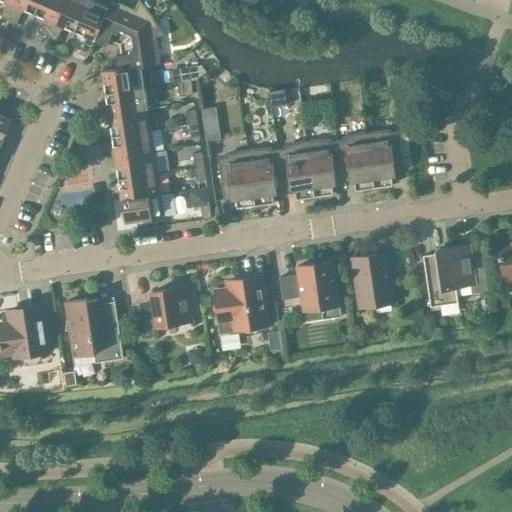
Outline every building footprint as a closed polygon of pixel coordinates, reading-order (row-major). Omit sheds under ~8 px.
[(9,19),(17,0),(2,0),(4,1),(5,4),(1,15),(9,19)] [(35,14),(40,0),(17,0),(9,19),(17,23),(22,11),(26,10),(35,14)] [(49,36),(64,0),(40,0),(35,14),(44,18),(45,21),(40,33),(49,36)] [(74,31),(87,0),(64,0),(49,36),(57,40),(62,29),(65,27),(74,31)] [(110,0),(87,0),(74,31),(83,35),(85,38),(80,50),(89,53),(94,39),(110,3),(109,3),(110,0)] [(124,40),(153,18),(140,0),(135,10),(111,0),(110,0),(109,3),(110,3),(94,39),(107,45),(108,43),(113,45),(116,37),(124,40)] [(141,66),(150,65),(160,64),(156,37),(167,35),(153,18),(124,40),(125,48),(117,50),(117,55),(115,55),(117,68),(117,69),(141,66)] [(106,93),(144,87),(153,86),(150,65),(141,66),(117,69),(117,68),(102,71),(103,76),(100,80),(104,83),(106,93)] [(180,68),(182,81),(191,80),(189,67),(180,68)] [(178,82),(180,96),(193,94),(191,80),(182,81),(178,82)] [(109,114),(148,108),(144,87),(106,93),(107,103),(104,107),(108,110),(109,114)] [(112,135),(151,130),(148,108),(109,114),(110,118),(106,123),(111,126),(112,135)] [(186,111),(188,124),(197,123),(195,109),(186,111)] [(0,115),(0,137),(1,135),(6,133),(4,129),(8,119),(0,115)] [(188,124),(190,138),(199,136),(197,123),(188,124)] [(115,157),(154,151),(151,130),(112,135),(114,145),(110,149),(115,152),(115,157)] [(369,132),(366,132),(375,190),(386,188),(385,185),(393,184),(392,175),(403,173),(397,131),(389,133),(389,130),(369,132)] [(345,139),(337,140),(343,182),(354,180),(356,189),(364,188),(364,191),(375,190),(366,132),(363,132),(344,137),(345,139)] [(310,140),(307,141),(316,199),(326,197),(326,194),(334,193),(332,183),(343,182),(337,140),(330,141),(329,139),(310,140)] [(285,148),(278,149),(284,191),(295,189),(297,198),(304,197),(305,200),(316,199),(307,141),(304,141),(285,146),(285,148)] [(248,150),(256,207),(267,206),(266,203),(274,202),(273,192),(284,191),(278,149),(270,150),(270,148),(251,149),(248,150)] [(245,206),(246,209),(256,207),(248,150),(245,150),(226,155),(226,157),(218,158),(224,200),(236,198),(237,207),(245,206)] [(119,178),(157,172),(154,151),(115,157),(116,161),(113,165),(117,168),(119,178)] [(193,153),(195,167),(204,166),(202,152),(193,153)] [(195,167),(197,181),(206,179),(204,166),(195,167)] [(122,200),(161,194),(157,172),(119,178),(120,188),(117,192),(121,195),(122,200)] [(124,211),(125,222),(164,216),(161,194),(122,200),(122,204),(119,208),(124,211)] [(200,205),(202,219),(212,218),(210,204),(200,205)] [(423,255),(431,306),(458,302),(456,286),(470,284),(472,294),(488,291),(483,257),(471,258),(469,244),(447,247),(448,251),(423,255)] [(511,276),(511,245),(499,248),(500,254),(498,255),(499,260),(501,259),(504,278),(511,276)] [(353,257),(360,307),(393,302),(386,253),(353,257)] [(321,308),(323,319),(341,316),(333,261),(296,266),(298,274),(280,277),(283,299),(301,296),(303,310),(321,308)] [(232,320),(234,330),(269,325),(262,279),(227,284),(228,288),(215,290),(220,322),(232,320)] [(140,305),(145,337),(158,335),(157,326),(175,323),(178,325),(186,324),(188,321),(192,321),(187,286),(151,292),(153,303),(140,305)] [(94,354),(95,362),(123,358),(114,301),(99,304),(98,299),(87,300),(87,298),(66,301),(74,357),(94,354)] [(24,359),(29,363),(36,362),(40,356),(40,353),(49,352),(43,312),(21,315),(20,310),(7,312),(9,322),(0,322),(0,348),(1,355),(23,352),(24,359)] [(64,372),(66,385),(76,384),(74,371),(64,372)]
